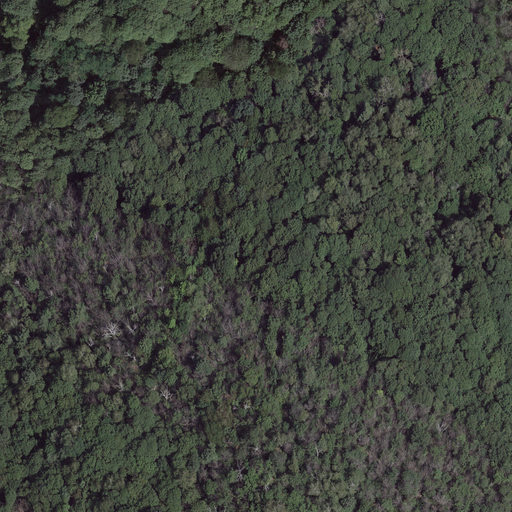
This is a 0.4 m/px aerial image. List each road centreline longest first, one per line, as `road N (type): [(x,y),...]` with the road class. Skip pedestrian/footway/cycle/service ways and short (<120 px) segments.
road 1 (track): [(213,74),(355,52),(407,57),(436,86)]
road 2 (track): [(0,117),(90,118),(201,95),(213,74)]
road 3 (track): [(0,63),(197,62),(213,74)]
road 4 (track): [(511,237),(466,174),(436,86)]
